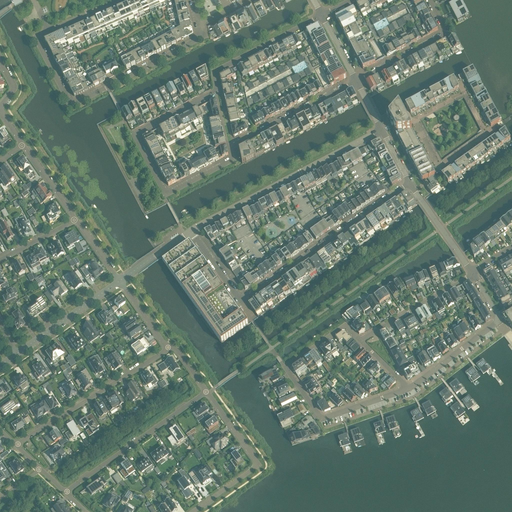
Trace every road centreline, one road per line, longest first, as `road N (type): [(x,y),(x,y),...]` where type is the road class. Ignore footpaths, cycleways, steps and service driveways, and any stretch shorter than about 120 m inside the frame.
road 1 (residential): [(409,182),(240,302),(191,230)]
road 2 (residential): [(218,90),(134,134),(165,194),(234,158)]
road 3 (residential): [(49,32),(36,38),(71,106),(201,38)]
road 4 (residential): [(191,230),(381,129)]
road 5 (unclassified): [(15,445),(167,349)]
road 6 (residential): [(206,393),(65,492)]
road 7 (residential): [(192,511),(258,466),(206,393)]
road 8 (residential): [(409,389),(322,419),(284,367)]
road 9 (residential): [(429,0),(447,34),(356,81)]
road 10 (residential): [(356,81),(231,146)]
road 11 (residential): [(321,15),(214,72),(218,90)]
road 12 (residential): [(473,274),(359,340)]
road 13 (residential): [(17,353),(118,282)]
